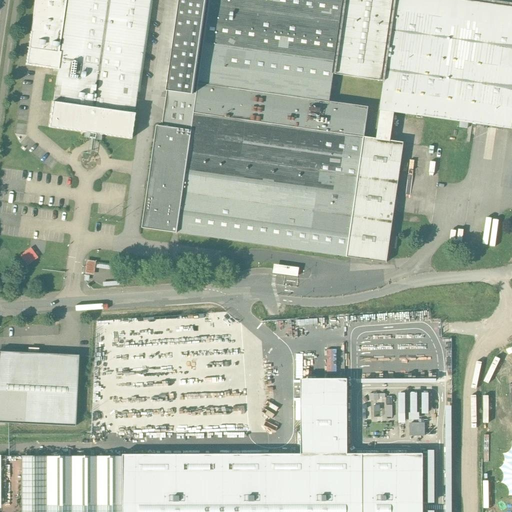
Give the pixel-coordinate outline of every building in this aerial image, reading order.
[(398,237),(391,236),(404,142),(389,140),(393,112),(469,123),(473,123),(511,128),(511,0),(35,0),(31,32),(30,32),(26,65),(58,69),(53,101),(52,101),(49,127),(84,132),(83,138),(92,139),(101,140),(101,135),(131,139),(135,113),(134,113),(137,92),(139,92),(152,0),(180,0),(163,126),(157,125),(143,228),(178,233),(347,256),(347,257),(387,263),(389,248),(396,249),(398,237)] [(27,265),(38,256),(30,247),(20,256),(27,265)] [(94,263),(87,262),(85,273),(92,274),(94,263)] [(299,268),(278,265),(277,273),(298,276),(299,268)] [(78,355),(0,351),(0,422),(75,426),(78,355)] [(20,455),(19,511),(407,511),(408,454),(347,454),(347,379),(301,379),(301,455),(120,455),(20,455)] [(400,392),(400,406),(430,405),(430,392),(400,392)]
